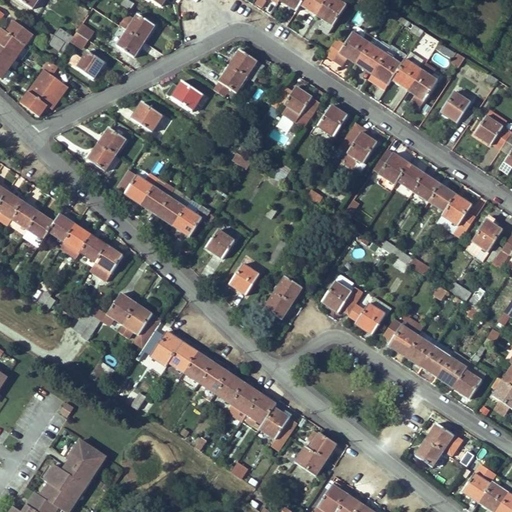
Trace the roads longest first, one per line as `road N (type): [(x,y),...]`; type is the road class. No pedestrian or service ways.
road 1 (residential): [(215,40),(248,29),(511,201)]
road 2 (residential): [(32,134),(274,368)]
road 3 (residential): [(511,448),(341,334),(274,368)]
road 4 (residential): [(274,368),(452,511)]
road 5 (residential): [(32,134),(215,40)]
